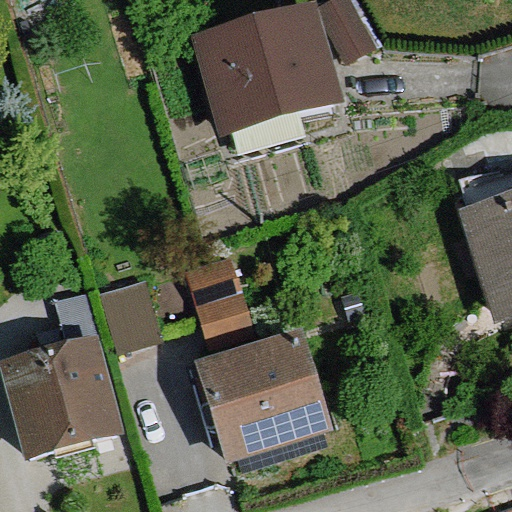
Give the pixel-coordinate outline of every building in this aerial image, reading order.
[(341,0),(316,15),(344,64),(356,58),(373,48),(345,0),(341,0)] [(308,16),(194,48),(219,136),(333,104),(308,16)] [(511,178),(459,195),(499,322),(511,317),(511,178)] [(148,283),(102,296),(118,355),(164,343),(148,283)] [(215,335),(257,327),(251,295),(209,303),(215,335)] [(200,372),(227,461),(319,433),(292,344),(200,372)] [(96,346),(9,369),(32,456),(120,432),(96,346)]
